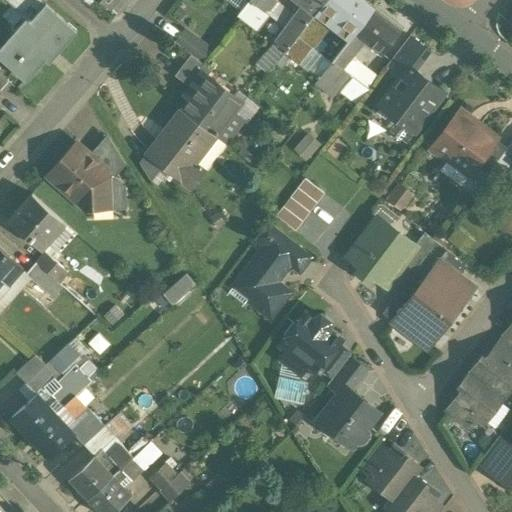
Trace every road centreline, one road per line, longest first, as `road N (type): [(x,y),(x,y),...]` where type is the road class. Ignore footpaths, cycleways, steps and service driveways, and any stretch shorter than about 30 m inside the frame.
road 1 (residential): [(113,47),(0,176)]
road 2 (residential): [(415,418),(511,285)]
road 3 (residential): [(333,283),(415,418)]
